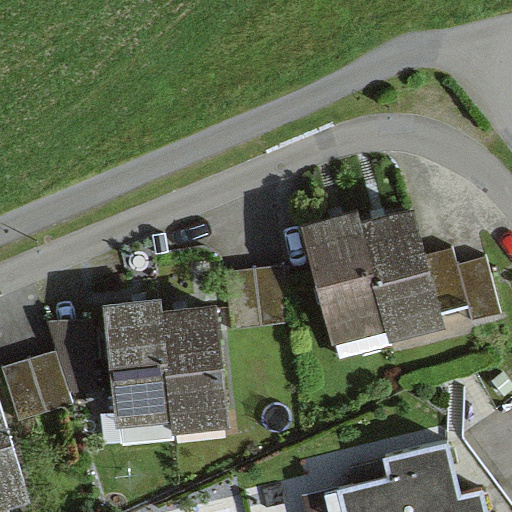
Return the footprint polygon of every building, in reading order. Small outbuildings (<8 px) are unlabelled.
[(416,197),(363,210),(390,315),(393,326),(446,313),(416,197)] [(360,199),(303,214),(333,329),(390,315),(363,210),(360,199)] [(98,294),(111,416),(168,410),(156,298),(156,288),(98,294)] [(156,298),(168,410),(169,425),(223,420),(211,292),(156,298)] [(0,495),(24,487),(0,414),(0,495)] [(388,470),(336,483),(342,511),(406,511),(460,498),(456,484),(444,435),(383,450),(388,470)] [(406,511),(484,511),(476,479),(456,484),(460,498),(406,511)]
